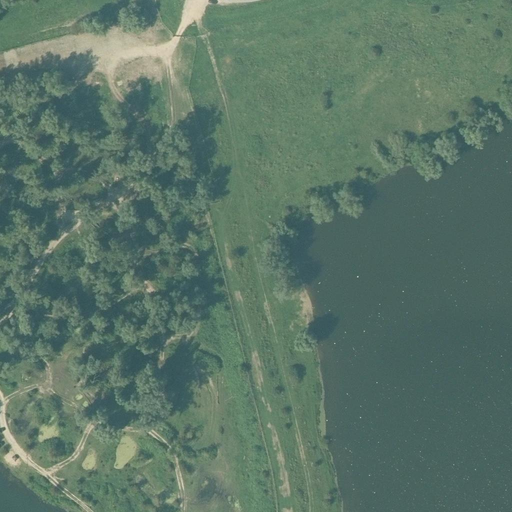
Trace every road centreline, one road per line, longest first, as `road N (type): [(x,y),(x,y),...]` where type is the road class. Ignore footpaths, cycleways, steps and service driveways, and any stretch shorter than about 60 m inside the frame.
road 1 (track): [(176,47),(286,511)]
road 2 (track): [(200,0),(197,19),(230,121),(268,309),(308,307)]
road 3 (track): [(191,0),(176,47),(0,78)]
